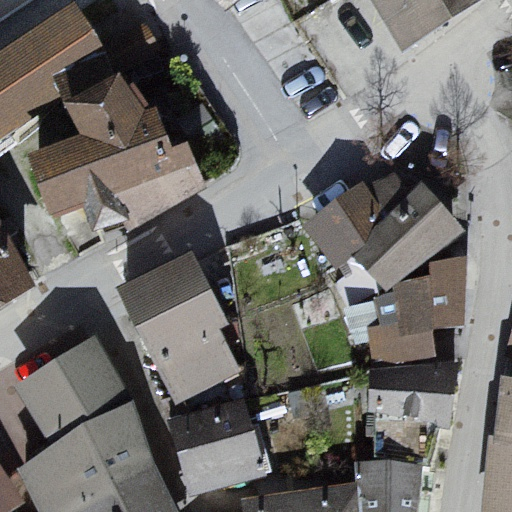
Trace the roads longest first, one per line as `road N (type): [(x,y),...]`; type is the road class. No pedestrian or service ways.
road 1 (residential): [(465,511),(506,292),(502,165),(444,79)]
road 2 (residential): [(0,339),(295,173)]
road 3 (residential): [(169,0),(295,173)]
road 4 (residential): [(295,173),(444,79)]
